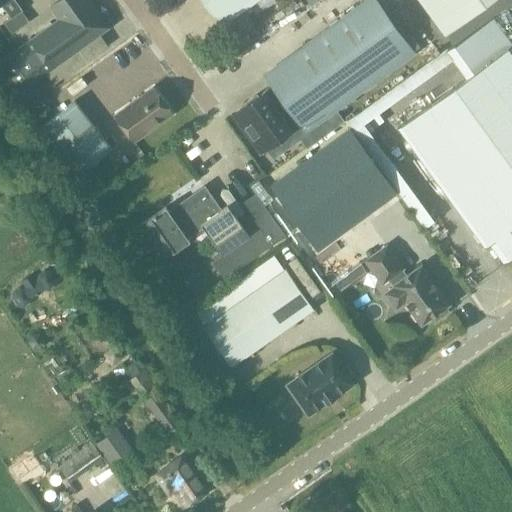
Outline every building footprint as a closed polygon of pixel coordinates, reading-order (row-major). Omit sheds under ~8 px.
[(59,20),(20,48),(0,62),(21,91),(48,72),(56,84),(105,49),(97,37),(109,28),(89,0),(59,0),(50,7),(59,20)] [(203,0),(223,27),(259,0),(203,0)] [(249,108),(237,117),(244,127),(246,130),(243,131),(250,141),(253,139),(259,148),(262,152),(283,137),(289,145),(300,137),(309,148),(346,121),(336,107),(414,51),(376,0),(371,0),(266,77),(272,84),(273,86),(280,96),(269,103),(264,97),(259,101),(258,99),(248,106),(249,108)] [(511,0),(420,0),(453,45),(491,18),(511,1),(511,0)] [(466,78),(398,128),(485,248),(490,244),(505,264),(511,258),(511,47),(491,18),(453,45),(445,50),(466,78)] [(44,94),(54,87),(47,77),(37,84),(44,94)] [(173,114),(153,88),(115,116),(134,142),(173,114)] [(74,101),(41,126),(78,175),(111,150),(74,101)] [(349,127),(270,185),(317,250),(396,192),(349,127)] [(166,208),(141,225),(165,259),(190,242),(187,238),(203,227),(223,256),(249,237),(227,206),(220,211),(204,188),(174,209),(176,211),(171,215),(166,208)] [(267,210),(254,220),(273,246),(286,236),(267,210)] [(405,301),(422,324),(433,316),(436,320),(448,311),(445,307),(449,304),(421,267),(406,278),(400,270),(402,269),(387,247),(367,261),(382,283),(389,278),(395,286),(394,286),(395,287),(386,294),(396,308),(405,301)] [(286,270),(204,327),(232,367),(314,310),(286,270)] [(15,306),(23,308),(30,304),(31,299),(44,291),(47,292),(54,287),(56,279),(52,273),(44,271),(37,275),(36,280),(32,274),(20,281),(24,288),(19,287),(13,291),(11,299),(15,306)] [(34,349),(41,347),(43,341),(39,335),(31,336),(29,343),(34,349)] [(115,346),(104,354),(112,365),(123,358),(115,346)] [(290,390),(308,415),(325,403),(326,404),(335,398),(334,397),(352,384),(331,354),(308,370),(312,375),(290,390)] [(182,425),(158,392),(143,402),(167,435),(164,438),(168,443),(175,439),(171,433),(182,425)] [(132,449),(118,429),(96,445),(110,465),(132,449)] [(63,464),(59,468),(71,483),(104,459),(92,443),(90,444),(63,464)] [(183,510),(212,489),(186,453),(154,476),(168,496),(172,494),(183,510)] [(87,511),(75,495),(54,510),(54,511),(87,511)]
